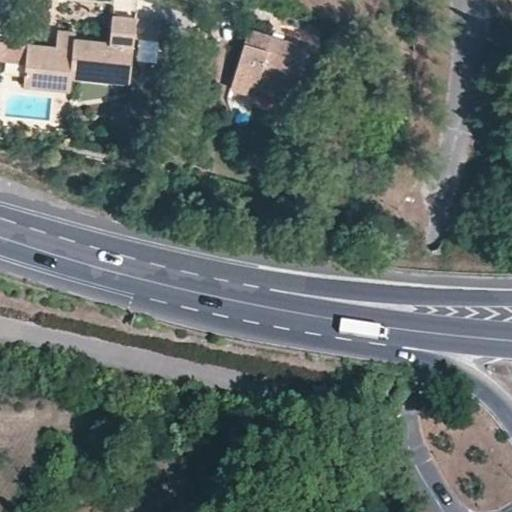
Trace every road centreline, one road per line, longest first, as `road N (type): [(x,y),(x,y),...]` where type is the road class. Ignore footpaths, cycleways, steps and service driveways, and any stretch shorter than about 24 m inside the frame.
road 1 (primary): [(511,297),(291,283),(0,214)]
road 2 (residential): [(468,0),(471,58),(434,237),(409,443)]
road 3 (residential): [(409,443),(326,402),(0,324)]
road 4 (primary): [(142,280),(181,317),(439,366),(488,388),(511,410)]
road 5 (primary): [(142,280),(400,331),(511,336)]
road 6 (primary): [(0,236),(142,280)]
